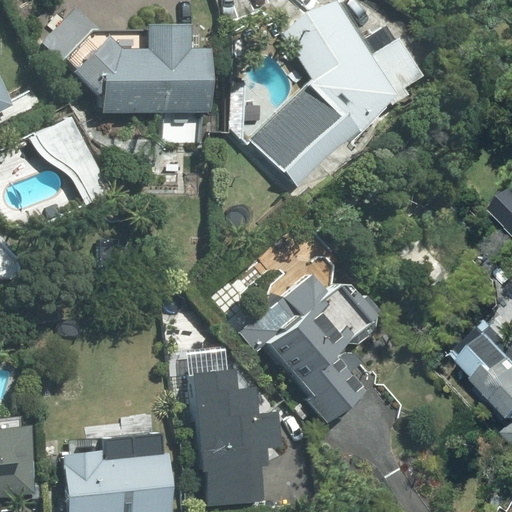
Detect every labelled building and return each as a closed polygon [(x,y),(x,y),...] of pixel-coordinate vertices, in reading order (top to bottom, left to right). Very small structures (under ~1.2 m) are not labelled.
[(242,145),(291,187),(414,75),(383,25),(350,44),(327,2),(292,14),(267,37),(301,81),(242,145)] [(89,29),(69,9),(34,44),(53,64),(89,29)] [(95,117),(199,117),(197,24),(135,27),(136,49),(109,50),(98,38),(62,71),(95,117)] [(239,82),(223,82),(221,132),(237,132),(239,82)] [(0,111),(8,107),(0,91),(0,111)] [(166,124),(165,143),(196,145),(197,126),(166,124)] [(511,196),(495,212),(511,231),(511,196)] [(0,282),(16,282),(13,266),(0,251),(0,282)] [(320,255),(235,328),(318,423),(354,391),(323,356),(371,314),(320,255)] [(443,371),(511,442),(511,341),(495,323),(443,371)] [(221,368),(179,373),(197,509),(252,502),(245,452),(269,449),(261,387),(224,392),(221,368)] [(19,427),(0,429),(0,497),(27,495),(19,427)] [(162,511),(152,445),(51,455),(59,511),(162,511)] [(511,511),(511,490),(497,511),(511,511)]
